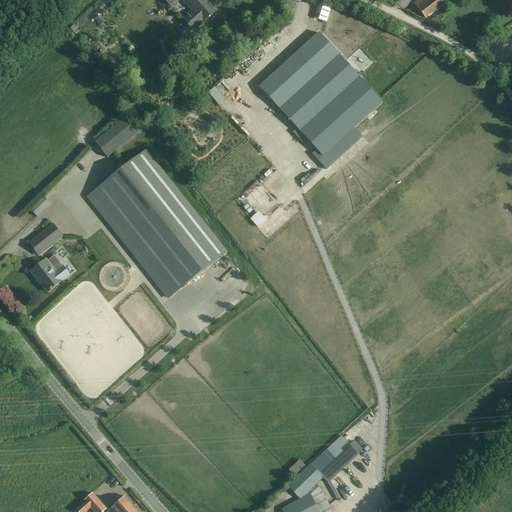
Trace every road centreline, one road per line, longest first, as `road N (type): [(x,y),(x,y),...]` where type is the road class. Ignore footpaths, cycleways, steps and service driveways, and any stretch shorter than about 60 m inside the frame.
road 1 (tertiary): [(160,511),(0,317)]
road 2 (unclassified): [(361,0),(465,49),(511,98)]
road 3 (unclassified): [(511,418),(413,511)]
